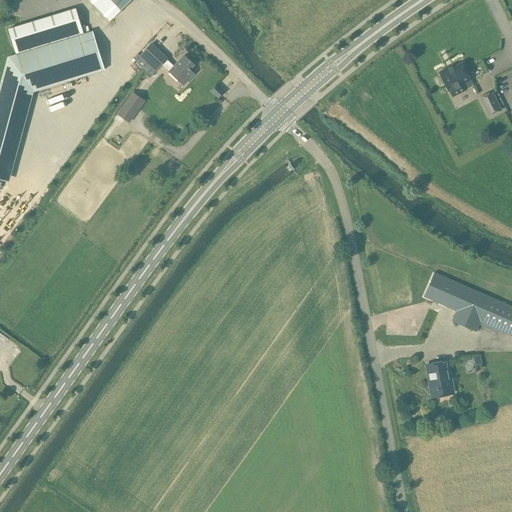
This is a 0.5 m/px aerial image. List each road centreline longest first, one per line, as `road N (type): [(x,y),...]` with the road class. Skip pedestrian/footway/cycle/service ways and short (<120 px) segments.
road 1 (secondary): [(0,474),(185,216),(279,114)]
road 2 (unclassified): [(403,511),(331,177),(279,114)]
road 3 (secondary): [(279,114),(424,0)]
road 4 (unclassified): [(279,114),(153,0)]
road 5 (unknown): [(121,45),(44,168)]
